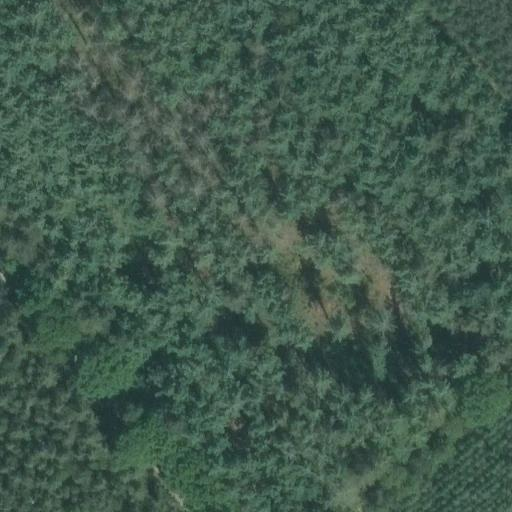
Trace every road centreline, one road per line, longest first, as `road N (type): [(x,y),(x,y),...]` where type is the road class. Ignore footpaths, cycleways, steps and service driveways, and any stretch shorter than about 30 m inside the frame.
road 1 (track): [(225,511),(0,244)]
road 2 (track): [(274,511),(511,312)]
